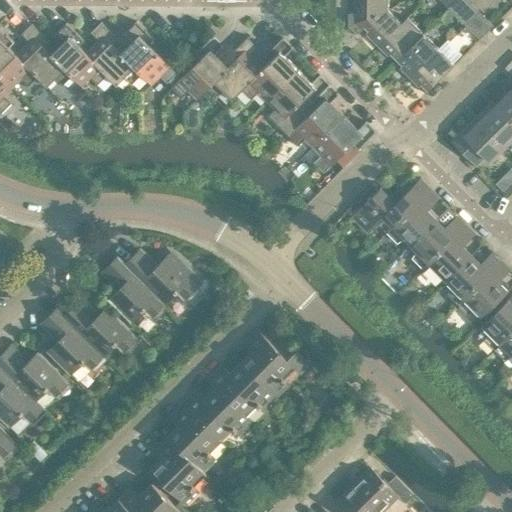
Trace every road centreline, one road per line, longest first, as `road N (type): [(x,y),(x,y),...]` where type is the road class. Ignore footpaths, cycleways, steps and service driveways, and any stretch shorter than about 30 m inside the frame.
road 1 (residential): [(60,511),(288,280)]
road 2 (tertiary): [(269,261),(179,208),(53,206)]
road 3 (residential): [(400,135),(264,1)]
road 4 (residential): [(269,261),(400,135)]
road 5 (residential): [(278,511),(397,391)]
road 6 (residential): [(185,0),(18,0)]
road 7 (tertiary): [(507,505),(397,391)]
road 8 (tertiary): [(397,391),(288,280)]
road 9 (residential): [(511,237),(484,221),(400,135)]
road 10 (residential): [(400,135),(425,121),(511,35)]
road 11 (residential): [(53,206),(49,270),(0,320)]
